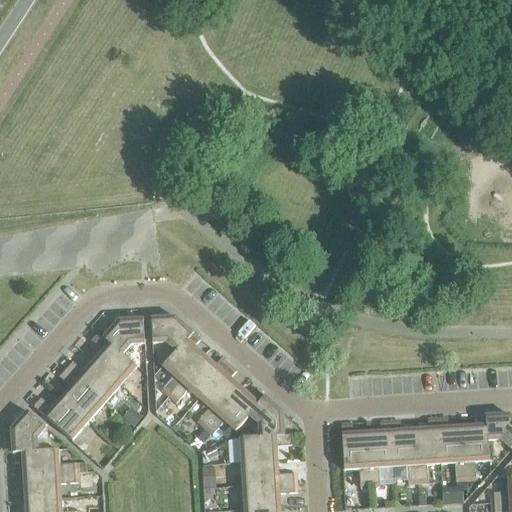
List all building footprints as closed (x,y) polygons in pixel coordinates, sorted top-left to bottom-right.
[(200,209),(218,224),(225,216),(206,201),(200,209)] [(166,345),(175,353),(176,353),(192,334),(175,319),(150,320),(152,345),(166,345)] [(118,322),(103,340),(121,357),(122,356),(130,347),(144,346),(142,321),(118,322)] [(102,353),(93,364),(120,388),(136,369),(122,356),(121,357),(103,340),(96,333),(89,341),(102,353)] [(161,392),(168,398),(204,358),(193,348),(200,341),(192,334),(176,353),(175,353),(161,368),(173,378),(161,392)] [(188,391),(198,401),(228,366),(221,360),(215,367),(204,358),(168,398),(176,405),(188,391)] [(70,363),(63,370),(104,406),(120,388),(93,364),(83,375),(70,363)] [(197,424),(204,430),(240,389),(229,380),(236,373),(228,366),(198,401),(209,410),(197,424)] [(70,389),(61,400),(88,424),(104,406),(63,370),(57,377),(70,389)] [(235,433),(248,418),(248,417),(265,398),(257,392),(251,399),(240,389),(204,430),(212,437),(223,423),(235,433)] [(258,426),(258,439),(284,438),(284,437),(282,414),(265,398),(248,417),(248,418),(258,426)] [(88,424),(61,400),(52,410),(38,399),(31,407),(71,442),(88,424)] [(131,411),(123,421),(133,429),(141,419),(131,411)] [(10,431),(12,455),(37,453),(36,440),(46,430),(27,413),(10,431)] [(511,418),(509,416),(485,418),(487,443),(488,443),(500,442),(510,451),(511,449),(511,418)] [(476,428),(462,429),(465,483),(475,482),(474,464),(489,463),(488,443),(487,443),(485,418),(475,418),(476,428)] [(447,420),(437,421),(440,466),(454,465),(455,483),(465,483),(462,429),(447,430),(447,420)] [(428,431),(414,432),(417,486),(427,485),(426,467),(440,466),(437,421),(427,421),(428,431)] [(399,423),(389,424),(392,469),(406,468),(407,486),(417,486),(414,432),(400,433),(399,423)] [(380,434),(366,435),(369,489),(379,488),(378,470),(392,469),(389,424),(379,424),(380,434)] [(369,489),(366,435),(352,435),(351,426),(340,427),(343,472),(358,471),(359,489),(369,489)] [(239,440),(241,465),(277,462),(276,448),(294,447),(293,436),(284,437),(284,438),(258,439),(239,440)] [(214,448),(204,452),(208,461),(218,456),(214,448)] [(22,464),(23,479),(77,475),(76,465),(58,467),(57,452),(37,453),(12,455),(12,465),(22,464)] [(241,465),(242,489),(296,485),(296,476),(278,477),(277,462),(241,465)] [(86,465),(76,465),(77,475),(79,475),(86,475),(86,465)] [(215,468),(202,469),(203,491),(216,490),(215,468)] [(14,493),(15,503),(60,500),(60,486),(78,485),(77,475),(23,479),(24,493),(14,493)] [(86,475),(79,475),(80,491),(90,490),(89,475),(86,475)] [(490,496),(491,505),(511,504),(511,479),(507,479),(508,494),(490,496)] [(456,488),(441,489),(442,507),(462,506),(462,491),(466,491),(465,483),(455,483),(456,488)] [(242,489),(243,511),(253,511),(280,510),(279,496),(297,495),(296,485),(242,489)] [(61,511),(60,500),(15,503),(15,511),(61,511)]
